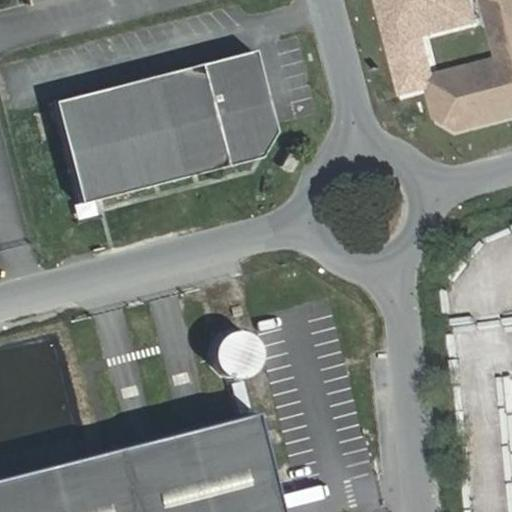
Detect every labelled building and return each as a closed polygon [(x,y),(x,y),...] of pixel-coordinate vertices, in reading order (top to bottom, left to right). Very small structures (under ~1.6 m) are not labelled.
[(382,0),(393,41),(477,20),(472,0),(382,0)] [(511,0),(487,0),(496,35),(511,31),(511,0)] [(511,31),(496,35),(502,60),(511,57),(511,31)] [(256,51),(54,99),(78,201),(259,158),(275,132),(256,51)] [(456,129),(511,115),(511,57),(502,60),(430,78),(440,120),(456,129)] [(283,511),(253,400),(0,469),(0,511),(283,511)]
